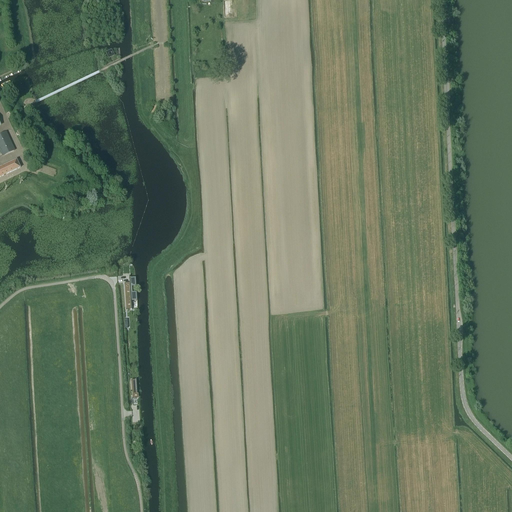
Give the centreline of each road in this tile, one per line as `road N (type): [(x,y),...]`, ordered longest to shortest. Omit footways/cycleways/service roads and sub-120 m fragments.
road 1 (tertiary): [(511,459),(472,419),(463,397),(442,0)]
road 2 (unclassified): [(141,511),(124,438),(109,283),(98,277),(22,290),(0,307)]
